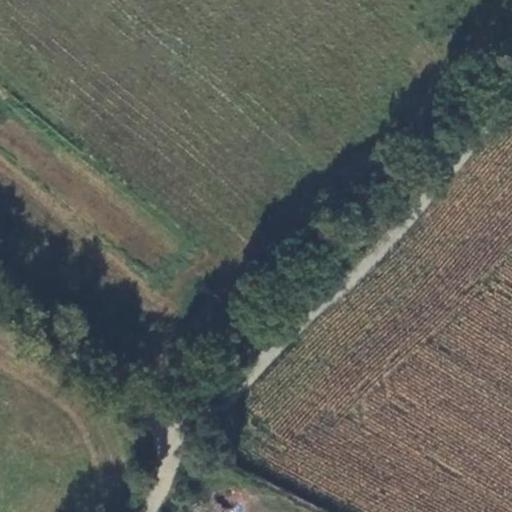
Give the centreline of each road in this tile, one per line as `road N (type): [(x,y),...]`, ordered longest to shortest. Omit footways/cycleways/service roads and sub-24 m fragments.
road 1 (track): [(511,98),(193,427),(142,511)]
road 2 (track): [(193,427),(0,272)]
